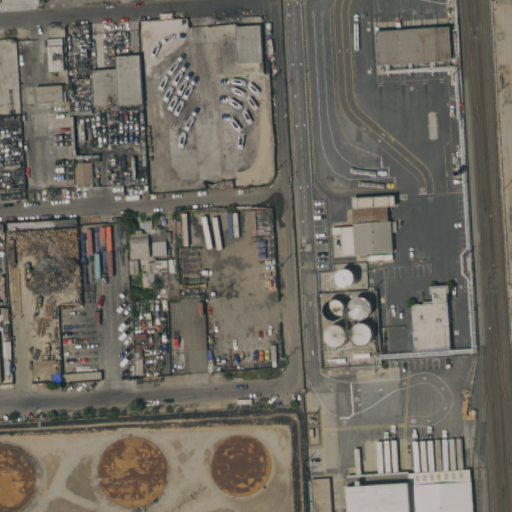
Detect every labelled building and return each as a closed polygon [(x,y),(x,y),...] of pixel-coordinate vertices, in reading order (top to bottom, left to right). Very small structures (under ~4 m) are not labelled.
[(262,62),(237,63),(235,27),(260,25),(262,62)] [(449,26),(451,61),(377,66),(375,31),(449,26)] [(36,103),(35,87),(44,86),(51,86),(50,78),(49,72),(48,72),(47,47),(44,47),(43,40),(46,40),(46,39),(61,38),(63,71),(57,71),(57,78),(55,78),(55,86),(61,85),(62,92),(65,91),(65,101),(45,103),(36,103)] [(87,60),(74,61),(72,44),(75,44),(75,41),(83,40),(83,43),(86,43),(87,60)] [(94,107),(93,107),(93,109),(74,110),(74,94),(76,94),(75,75),(91,74),(91,70),(92,70),(117,69),(116,56),(139,55),(142,104),(119,106),(94,107)] [(495,63),(497,91),(509,90),(508,63),(495,63)] [(92,184),(75,185),(74,163),(91,162),(92,184)] [(22,184),(15,185),(14,178),(13,178),(12,173),(14,173),(14,170),(21,170),(22,184)] [(394,195),(395,206),(387,207),(387,221),(395,221),(396,232),(391,232),(392,253),(366,254),(366,257),(359,257),(359,254),(353,255),(353,254),(342,255),(341,234),(331,235),(331,228),(352,226),(352,223),(353,223),(351,198),(394,195)] [(147,234),(149,258),(130,260),(128,234),(134,234),(134,231),(141,230),(141,233),(145,233),(144,223),(151,223),(151,229),(152,234),(147,234)] [(151,229),(165,228),(165,232),(169,232),(170,241),(165,241),(166,255),(153,256),(152,234),(151,229)] [(129,261),(137,260),(138,274),(129,275),(128,275),(127,261),(129,261)] [(447,285),(448,293),(446,293),(450,349),(413,351),(413,349),(411,349),(409,322),(411,322),(411,317),(409,317),(408,307),(410,307),(410,305),(422,304),(422,302),(425,301),(425,304),(432,303),(431,294),(430,294),(429,286),(447,285)] [(360,319),(358,319),(356,319),(354,318),(353,316),(352,315),(351,313),(350,312),(350,310),(350,308),(350,306),(350,304),(351,302),(353,301),(354,300),(356,299),(357,298),(359,298),(361,298),(363,298),(365,298),(367,299),(368,301),(369,302),(370,304),(371,305),(371,307),(371,309),(371,311),(370,313),(370,315),(368,316),(367,317),(365,318),(364,319),(362,319),(360,319)] [(335,321),(333,321),(331,321),(329,320),(328,319),(326,318),(325,316),(324,315),(323,313),(323,311),(323,309),(323,307),(324,305),(325,304),(326,302),(328,301),(329,300),(331,299),(333,299),(335,299),(337,299),(339,300),(340,301),(342,302),(343,303),(344,305),(345,307),(345,309),(345,311),(345,313),(344,314),(343,316),(342,318),(340,319),(339,320),(337,320),(335,321)] [(363,345),(361,345),(359,345),(357,344),(356,343),(354,342),(353,340),(352,339),(351,337),(351,335),(351,333),(351,331),(352,329),(353,328),(354,326),(356,325),(357,324),(359,324),(361,323),(363,323),(365,324),(366,324),(368,325),(369,326),(371,328),(372,329),(372,331),(373,333),(373,335),(372,337),(372,339),(371,340),(369,342),(368,343),(366,344),(365,345),(363,345)] [(338,347),(336,347),(334,347),(332,346),(330,346),(329,345),(327,343),(326,342),(325,340),(325,338),(324,336),(325,334),(325,333),(326,331),(327,329),(328,328),(330,327),(331,326),(333,325),(335,325),(337,325),(339,326),(340,326),(342,327),(343,329),(345,330),(345,332),(346,334),(346,336),(346,337),(346,339),(345,341),(344,343),(343,344),(341,345),(339,346),(338,347)] [(141,353),(142,353),(142,357),(143,357),(143,360),(142,360),(142,375),(136,375),(134,353),(134,344),(141,344),(141,353)] [(50,348),(60,347),(61,362),(59,362),(59,366),(51,367),(50,348)] [(60,367),(61,379),(38,381),(37,370),(60,367)] [(237,497),(231,496),(226,494),(221,491),(217,487),(213,483),(210,478),(208,473),(207,467),(207,462),(208,456),(210,451),(213,446),(216,441),(221,438),(226,435),(231,433),(236,432),(242,432),(248,433),(253,435),(258,437),(262,441),(266,445),(269,450),(271,456),(272,461),(272,467),(271,472),(269,478),(266,483),(262,487),(258,491),(253,493),(248,495),(242,496),(237,497)] [(139,510),(133,510),(127,510),(121,508),(115,505),(110,501),(106,497),(102,492),(99,486),(98,480),(97,473),(98,467),(100,461),(103,455),(106,450),(111,446),(116,442),(122,440),(128,438),(134,438),(140,438),(146,440),(152,443),(157,447),(162,451),(165,456),(168,462),(169,468),(170,475),(169,481),(167,487),(164,493),(161,498),(156,502),(151,506),(145,508),(139,510)] [(16,511),(0,511),(0,443),(6,443),(12,445),(18,447),(23,450),(28,455),(32,460),(35,465),(37,471),(37,477),(37,484),(36,490),(34,496),(30,501),(26,506),(21,510),(16,511)] [(348,511),(346,476),(408,472),(408,473),(469,469),(471,511),(348,511)] [(330,511),(310,511),(309,481),(310,481),(310,478),(329,477),(330,511)]
